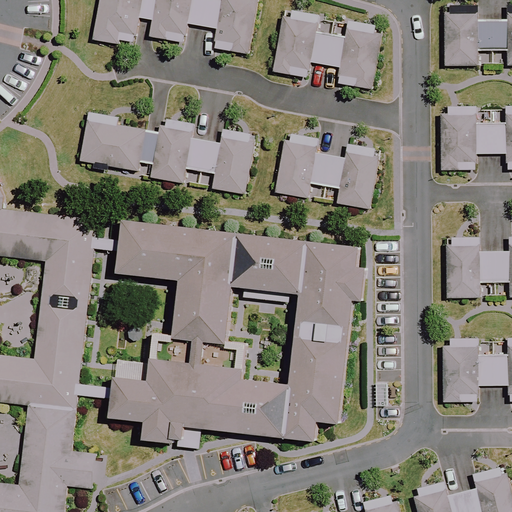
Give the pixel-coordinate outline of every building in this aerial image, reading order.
[(99,0),(93,37),(117,42),(119,34),(133,37),(137,16),(151,18),(147,36),(181,42),(184,22),(215,28),(212,47),(247,53),(256,0),(99,0)] [(477,11),(444,11),(443,64),(476,64),(476,48),(506,48),(506,64),(511,64),(511,11),(508,12),(507,19),(477,19),(477,11)] [(315,24),(283,18),(273,70),(305,76),(308,59),(338,65),(335,81),(368,87),(378,35),(346,29),(344,36),(314,31),(315,24)] [(477,115),(444,115),(443,168),(460,168),(460,161),(476,161),(476,151),(506,152),(506,162),(511,162),(511,115),(508,115),(508,123),(477,122),(477,115)] [(86,121),(79,159),(137,169),(139,162),(150,164),(148,175),(183,181),(185,167),(214,172),(212,187),(245,192),(254,143),(219,136),(218,145),(189,139),(191,131),(158,126),(157,133),(86,121)] [(316,145),(283,140),(274,191),(306,197),(309,181),(339,186),(336,202),(369,208),(378,156),(347,151),(345,158),(315,153),(316,145)] [(88,487),(92,452),(70,449),(96,221),(1,208),(3,197),(0,191),(0,511),(63,511),(66,485),(88,487)] [(348,296),(358,297),(362,267),(352,265),(354,243),(120,215),(114,269),(176,277),(166,358),(145,356),(143,377),(114,374),(109,413),(143,417),(141,437),(177,441),(179,422),(312,438),(314,419),(333,422),(348,296)] [(479,244),(446,244),(446,296),(478,297),(478,280),(508,280),(508,297),(511,296),(511,244),(510,244),(510,251),(479,251),(479,244)] [(479,346),(446,346),(445,399),(460,399),(460,392),(478,392),(478,382),(508,383),(508,391),(511,391),(511,346),(510,346),(510,354),(479,353),(479,346)] [(446,487),(413,495),(417,511),(511,511),(511,492),(507,472),(475,480),(477,487),(447,494),(446,487)] [(401,511),(398,501),(365,510),(365,511),(401,511)]
